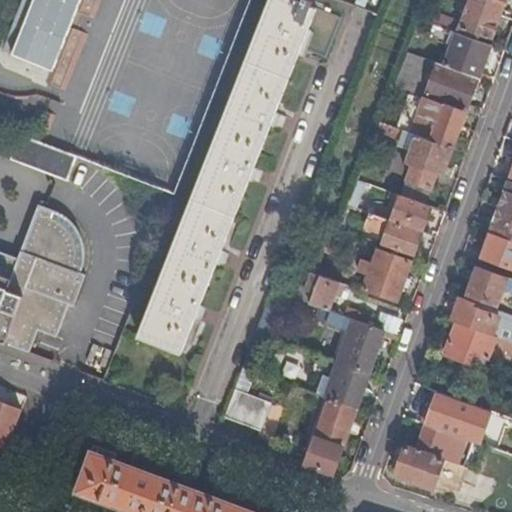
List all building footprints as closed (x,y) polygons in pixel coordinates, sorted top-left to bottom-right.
[(37,0),(15,57),(58,73),(86,0),(37,0)] [(314,1),(311,0),(303,0),(303,3),(296,0),(270,0),(139,337),(182,354),(301,47),(326,58),(342,18),(312,7),(314,1)] [(394,0),(388,20),(411,27),(419,0),(394,0)] [(464,0),(464,2),(502,16),(507,0),(464,0)] [(493,40),(502,16),(464,2),(461,10),(466,12),(461,24),(448,19),(444,28),(452,31),(478,40),(480,35),(493,40)] [(479,78),(491,45),(478,40),(452,31),(451,36),(455,38),(444,67),(479,78)] [(469,104),(479,78),(444,67),(437,64),(438,63),(408,54),(396,85),(428,97),(467,112),(469,104)] [(453,149),(467,112),(428,97),(427,100),(413,94),(400,129),(453,149)] [(481,117),(484,109),(469,104),(467,112),(481,117)] [(444,174),(453,149),(400,129),(382,122),(377,136),(408,148),(410,143),(415,145),(408,161),(414,163),(408,180),(433,189),(439,172),(444,174)] [(76,159),(18,137),(9,161),(67,183),(76,159)] [(426,205),(433,189),(408,180),(402,196),(426,205)] [(501,207),(511,210),(511,181),(501,207)] [(422,232),(431,207),(426,205),(402,196),(401,196),(392,221),(422,232)] [(0,342),(30,354),(39,331),(57,338),(70,306),(75,308),(87,275),(82,273),(83,269),(85,264),(85,257),(85,250),(84,243),(82,236),(75,226),(66,217),(40,206),(18,260),(0,252),(0,342)] [(511,240),(511,210),(501,207),(491,233),(511,240)] [(413,257),(422,232),(392,221),(372,214),(367,227),(387,235),(383,246),(413,257)] [(511,240),(491,233),(482,257),(490,260),(511,268),(511,240)] [(403,286),(406,279),(411,262),(378,250),(373,264),(363,260),(358,272),(369,276),(363,291),(397,303),(403,286)] [(511,268),(490,260),(487,268),(511,278),(511,268)] [(511,285),(511,278),(487,268),(478,266),(468,295),(498,306),(506,284),(511,285)] [(345,285),(354,289),(355,288),(309,270),(308,271),(345,285)] [(345,285),(308,271),(297,298),(330,310),(336,295),(341,297),(345,285)] [(411,281),(406,279),(403,286),(408,288),(411,281)] [(511,341),(511,315),(466,298),(457,322),(511,341)] [(354,319),(369,325),(372,317),(349,308),(345,316),(354,319)] [(382,314),(377,328),(385,331),(395,335),(400,321),(382,314)] [(370,373),(385,331),(377,328),(369,325),(354,319),(338,361),(370,373)] [(511,341),(457,322),(449,344),(463,349),(476,353),(489,359),(490,355),(494,347),(509,352),(508,356),(510,357),(511,357),(511,341)] [(256,372),(270,337),(256,333),(243,367),(256,372)] [(508,362),(510,357),(508,356),(509,352),(494,347),(490,355),(508,362)] [(476,353),(463,349),(461,354),(475,358),(476,353)] [(358,408),(370,373),(338,361),(325,396),(330,398),(358,408)] [(248,394),(256,372),(243,367),(235,389),(248,394)] [(224,416),(261,430),(272,403),(248,394),(235,389),(224,416)] [(439,391),(426,424),(454,434),(465,438),(478,405),(439,391)] [(306,464),(334,474),(358,408),(330,398),(308,459),(306,464)] [(23,411),(0,401),(0,448),(1,449),(0,452),(0,462),(2,463),(14,433),(23,411)] [(426,424),(417,449),(457,463),(462,449),(451,445),(454,434),(426,424)] [(0,485),(7,488),(27,438),(14,433),(2,463),(0,468),(0,485)] [(255,511),(117,460),(119,452),(97,444),(79,491),(122,507),(121,511),(123,511),(255,511)] [(417,449),(406,446),(395,475),(434,488),(436,483),(461,491),(468,467),(457,463),(417,449)] [(62,496),(55,511),(71,511),(76,501),(62,496)]
